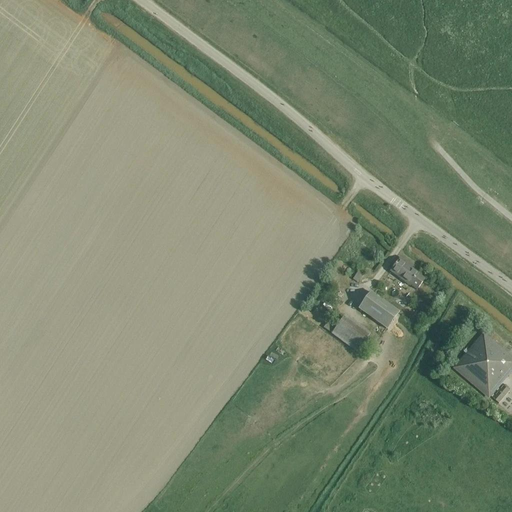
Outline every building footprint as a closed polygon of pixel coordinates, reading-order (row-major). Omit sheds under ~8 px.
[(425,280),(418,275),(419,275),(412,269),(413,268),(401,259),(391,272),(410,287),(410,286),(417,291),(425,280)] [(359,271),(353,279),(357,282),(363,274),(359,271)] [(387,329),(399,313),(371,293),(359,309),(387,329)] [(358,352),(369,337),(343,319),(333,333),(358,352)] [(328,322),(323,329),(328,332),(332,326),(328,322)] [(458,368),(467,376),(465,378),(486,396),(504,376),(506,378),(511,370),(511,358),(493,343),(493,346),(484,338),(458,368)]
